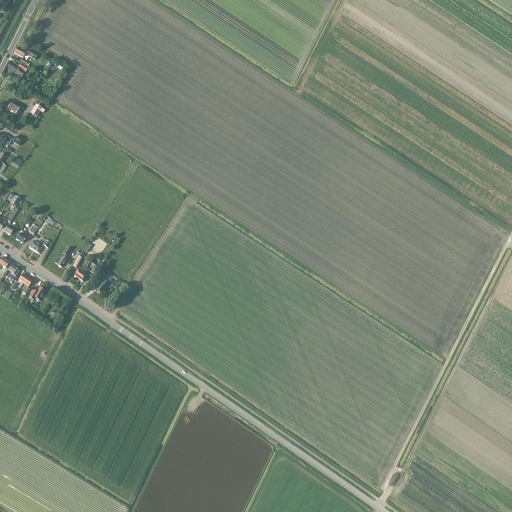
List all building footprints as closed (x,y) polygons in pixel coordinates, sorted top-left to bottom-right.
[(14,53),(23,58),(24,56),(25,56),(26,55),(34,60),(37,55),(28,50),(26,54),(26,53),(17,48),(14,53)] [(17,69),(18,67),(13,64),(12,66),(10,64),(7,69),(8,69),(8,71),(8,72),(10,74),(12,74),(13,72),(14,73),(21,78),(24,73),(17,69)] [(25,73),(28,68),(20,64),(18,68),(25,73)] [(8,106),(7,108),(8,109),(7,110),(15,115),(17,112),(19,113),(21,111),(19,110),(20,108),(17,107),(16,107),(11,104),(10,106),(9,106),(8,106)] [(31,114),(36,117),(41,109),(36,106),(31,114)] [(0,144),(3,147),(5,144),(8,146),(12,140),(5,136),(4,138),(0,135),(0,144)] [(19,146),(22,141),(15,137),(12,142),(19,146)] [(9,194),(7,198),(12,201),(10,204),(12,205),(10,207),(14,210),(15,207),(16,207),(18,204),(19,201),(20,200),(15,197),(14,197),(9,194)] [(15,208),(7,221),(10,223),(18,210),(15,208)] [(7,226),(3,231),(10,236),(16,228),(9,224),(7,226)] [(38,228),(33,225),(28,232),(33,235),(38,228)] [(20,235),(19,234),(16,239),(23,244),(26,239),(24,238),(26,234),(22,232),(20,235)] [(32,242),(31,244),(29,248),(38,253),(42,247),(41,247),(42,245),(48,249),(51,244),(46,241),(42,238),(40,242),(38,241),(36,244),(32,242)] [(62,268),(68,258),(66,257),(70,251),(66,248),(59,259),(58,258),(57,258),(54,262),(55,263),(55,264),(57,265),(62,268)] [(81,259),(78,257),(72,267),(76,269),(81,259)] [(0,268),(1,266),(5,269),(8,264),(0,259),(0,258),(0,268)] [(78,279),(86,268),(87,266),(84,264),(81,269),(79,268),(73,276),(78,279)] [(11,266),(7,271),(10,273),(8,275),(12,278),(9,283),(12,285),(17,278),(16,277),(19,272),(17,270),(16,269),(15,269),(13,268),(13,267),(12,266),(11,266)] [(83,283),(87,276),(85,274),(86,273),(88,270),(86,268),(78,279),(83,283)] [(100,283),(96,290),(95,291),(101,295),(106,288),(107,288),(108,288),(109,288),(110,288),(111,287),(112,286),(113,287),(103,280),(105,276),(100,272),(96,279),(102,283),(101,284),(100,283)] [(20,284),(21,283),(23,284),(27,279),(22,275),(18,281),(17,282),(20,284)] [(32,282),(27,279),(23,284),(25,286),(24,287),(25,287),(22,292),(26,295),(30,290),(27,289),(32,282)] [(33,301),(35,299),(39,301),(45,292),(39,288),(35,293),(33,291),(28,298),(33,301)]
